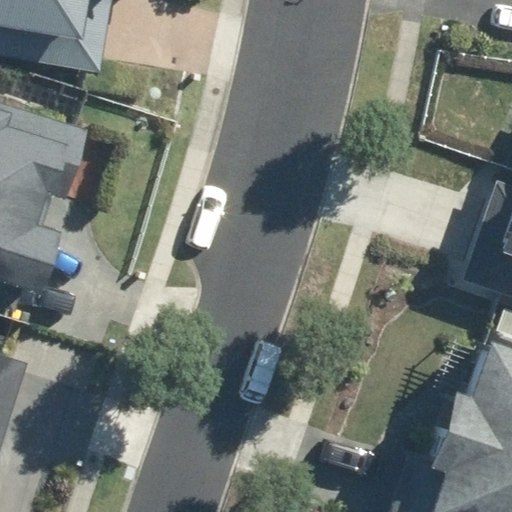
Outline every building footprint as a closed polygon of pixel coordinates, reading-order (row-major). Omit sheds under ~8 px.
[(0,0),(0,52),(94,68),(105,0),(0,0)] [(80,128),(0,101),(0,275),(37,288),(59,221),(50,218),(80,128)] [(511,104),(482,192),(470,188),(443,269),(440,278),(511,301),(511,104)] [(511,511),(511,340),(481,329),(461,384),(450,381),(423,454),(436,458),(416,511),(511,511)] [(0,419),(21,355),(0,347),(0,419)]
